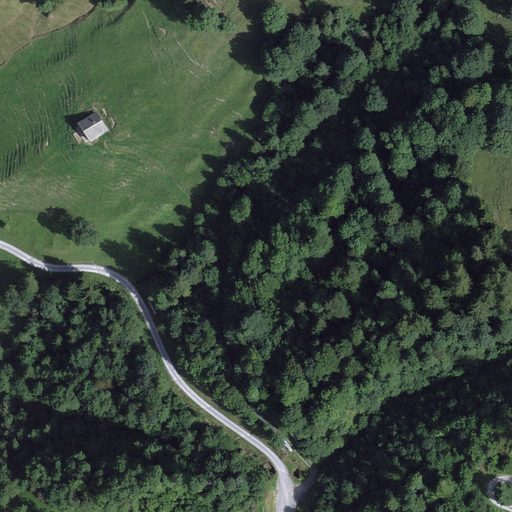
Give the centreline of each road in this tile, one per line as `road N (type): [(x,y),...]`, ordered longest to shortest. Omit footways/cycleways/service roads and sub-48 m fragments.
road 1 (track): [(287,488),(309,481),(311,469),(238,379),(227,247),(155,171),(90,146)]
road 2 (track): [(287,511),(281,466),(177,378),(132,289),(110,271),(45,267),(0,243)]
